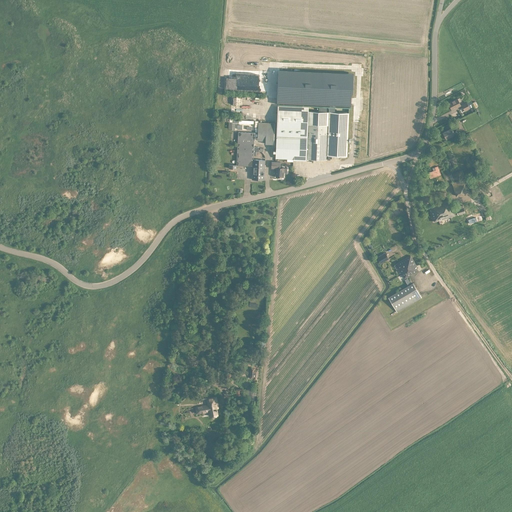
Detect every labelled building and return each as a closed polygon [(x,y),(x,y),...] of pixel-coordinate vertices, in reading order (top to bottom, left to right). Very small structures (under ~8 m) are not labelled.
[(276,123),(275,157),(286,158),(292,158),(293,158),(293,155),(306,155),(306,159),(326,160),(326,155),(340,156),(346,156),(347,134),(348,118),(348,107),(350,107),(350,106),(350,102),(350,93),(351,74),(279,71),(277,97),(277,98),(277,104),(318,106),(318,111),(277,109),(276,123)] [(448,103),(449,106),(451,110),(460,105),(456,98),(448,103)] [(461,104),(462,107),(464,111),(469,108),(465,102),(461,104)] [(265,140),(265,143),(273,144),(274,123),(257,122),(257,140),(265,140)] [(452,130),(456,128),(453,123),(449,125),(450,128),(442,132),(445,138),(454,133),(452,130)] [(236,165),(252,166),(253,159),(253,152),(253,151),(253,150),(253,147),(253,143),(254,143),(254,132),(238,132),(237,142),(236,165)] [(253,159),(252,166),(251,179),(263,180),(264,160),(258,159),(253,159)] [(280,162),(271,161),(270,168),(275,168),(275,177),(283,177),(283,173),(286,173),(286,167),(279,167),(280,162)] [(435,170),(428,172),(430,177),(439,174),(437,166),(434,167),(435,170)] [(467,192),(463,179),(451,183),(451,185),(453,191),(455,196),(463,194),(467,192)] [(481,188),(479,180),(469,183),(472,191),(481,188)] [(448,200),(429,205),(434,221),(454,215),(451,207),(451,204),(449,205),(448,200)] [(455,207),(451,207),(454,215),(457,214),(457,215),(464,212),(462,204),(455,207)] [(380,263),(388,259),(384,252),(376,257),(380,263)] [(394,265),(394,266),(395,269),(396,269),(398,268),(401,273),(403,277),(408,275),(417,269),(415,266),(416,266),(416,265),(415,264),(412,260),(410,255),(395,263),(396,264),(394,265)] [(412,283),(388,297),(396,311),(420,297),(412,283)] [(251,389),(247,388),(246,398),(250,399),(250,400),(253,400),(254,391),(251,390),(251,389)] [(202,412),(203,414),(203,412),(209,410),(210,414),(209,410),(217,409),(215,402),(212,402),(207,403),(207,404),(196,406),(196,412),(195,412),(195,413),(197,412),(197,413),(202,412)]
